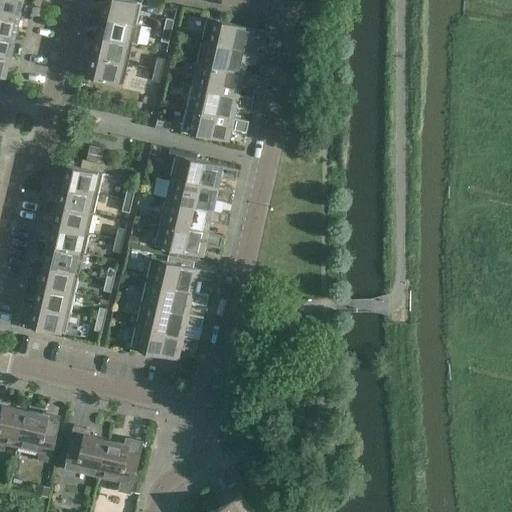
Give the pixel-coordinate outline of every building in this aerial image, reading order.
[(0,0),(0,11),(20,16),(23,0),(0,0)] [(135,0),(104,0),(101,14),(137,22),(142,2),(135,0)] [(20,16),(0,11),(0,32),(15,36),(20,16)] [(141,23),(137,22),(101,14),(96,34),(133,42),(137,43),(141,23)] [(166,17),(164,29),(171,30),(174,19),(166,17)] [(207,17),(202,40),(250,51),(250,50),(252,39),(267,43),(270,31),(207,17)] [(169,42),(171,30),(164,29),(161,40),(169,42)] [(0,53),(11,55),(15,36),(0,32),(0,53)] [(128,62),(133,42),(96,34),(92,54),(128,62)] [(264,54),(250,50),(250,51),(202,40),(197,62),(244,73),(245,72),(247,62),(262,65),(264,54)] [(0,75),(6,76),(11,55),(0,53),(0,75)] [(123,83),(128,62),(92,54),(87,75),(123,83)] [(157,57),(154,68),(162,70),(165,58),(157,57)] [(259,76),(245,72),(244,73),(197,62),(192,84),(239,95),(242,84),(257,87),(259,76)] [(160,81),(162,70),(154,68),(152,80),(160,81)] [(254,98),(239,95),(192,84),(187,107),(234,118),(234,117),(237,106),(252,109),(254,98)] [(249,120),(234,117),(234,118),(187,107),(181,130),(229,141),(232,128),(247,132),(249,120)] [(156,119),(154,128),(169,131),(171,122),(156,119)] [(87,159),(100,162),(103,148),(90,145),(87,159)] [(170,177),(178,179),(218,188),(218,187),(221,177),(236,180),(238,168),(176,154),(170,177)] [(67,163),(62,184),(98,193),(103,172),(67,163)] [(233,191),(218,187),(218,188),(178,179),(170,177),(165,199),(213,210),(213,209),(216,199),(230,202),(233,191)] [(94,213),(98,193),(62,184),(57,204),(89,212),(94,213)] [(133,200),(135,189),(127,187),(125,199),(133,200)] [(130,212),(133,200),(125,199),(122,210),(130,212)] [(228,213),(213,209),(213,210),(165,199),(160,221),(208,232),(210,221),(225,224),(228,213)] [(94,213),(89,212),(57,204),(53,224),(84,231),(89,232),(94,213)] [(223,235),(208,232),(160,221),(155,244),(171,248),(169,254),(194,260),(195,254),(202,256),(205,243),(220,246),(223,235)] [(89,232),(84,231),(53,224),(48,244),(84,252),(89,232)] [(126,229),(125,228),(118,227),(115,238),(123,240),(126,229)] [(131,236),(129,244),(132,245),(134,244),(137,243),(137,240),(136,238),(134,236),(131,236)] [(121,252),(123,240),(115,238),(113,250),(121,252)] [(80,272),(84,252),(48,244),(43,264),(80,272)] [(152,257),(146,280),(194,291),(194,290),(197,280),(212,283),(214,271),(152,257)] [(75,292),(80,272),(43,264),(39,284),(75,292)] [(109,267),(106,278),(114,280),(117,268),(109,267)] [(111,291),(114,280),(106,278),(103,290),(111,291)] [(209,294),(194,290),(194,291),(146,280),(141,302),(189,313),(192,302),(206,305),(209,294)] [(71,312),(75,292),(39,284),(34,303),(71,312)] [(204,316),(189,313),(141,302),(136,324),(184,335),(186,324),(201,327),(204,316)] [(66,333),(71,312),(34,303),(29,324),(66,333)] [(99,306),(97,318),(105,320),(107,308),(99,306)] [(102,331),(105,320),(97,318),(94,329),(102,331)] [(199,338),(184,335),(136,324),(131,348),(178,359),(181,346),(196,350),(199,338)] [(0,441),(18,446),(26,409),(3,404),(1,411),(0,411),(0,441)] [(49,414),(26,409),(18,446),(40,451),(38,459),(51,462),(60,419),(49,417),(49,414)] [(99,475),(107,439),(86,434),(88,427),(74,424),(64,467),(65,467),(65,465),(76,468),(75,470),(99,475)] [(128,443),(107,439),(99,475),(122,481),(120,489),(131,492),(143,440),(130,437),(128,443)] [(40,496),(50,498),(51,489),(42,487),(40,496)] [(229,500),(222,505),(210,511),(253,511),(238,488),(226,495),(229,500)]
